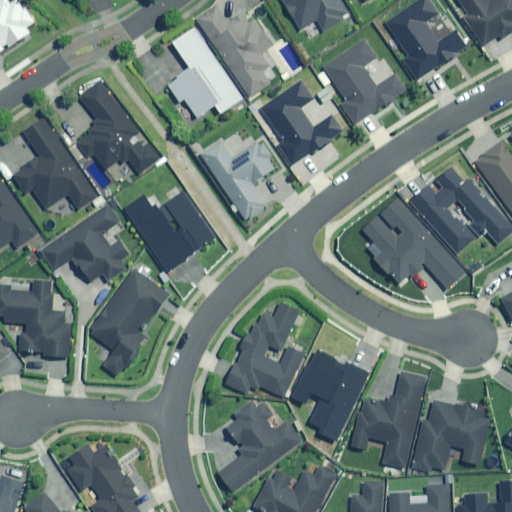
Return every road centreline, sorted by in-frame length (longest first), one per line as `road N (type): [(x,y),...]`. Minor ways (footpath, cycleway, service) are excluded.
road 1 (residential): [(285,238),(511,85)]
road 2 (residential): [(285,238),(366,308),(408,329),(468,337)]
road 3 (residential): [(170,412),(181,362),(205,322),(285,238)]
road 4 (residential): [(0,105),(66,58),(175,0)]
road 5 (residential): [(170,412),(43,408),(17,418)]
